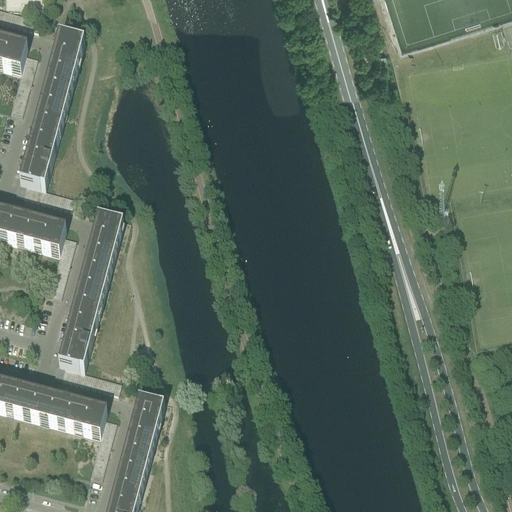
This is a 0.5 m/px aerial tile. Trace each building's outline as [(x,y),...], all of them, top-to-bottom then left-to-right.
[(0,27),(5,29),(8,17),(3,16),(0,25),(0,27)] [(11,30),(14,19),(8,17),(5,29),(11,30)] [(16,32),(19,20),(14,19),(11,30),(16,32)] [(22,33),(25,22),(19,20),(16,32),(22,33)] [(27,35),(30,23),(25,22),(22,33),(27,35)] [(33,36),(36,25),(30,23),(27,35),(33,36)] [(38,38),(41,26),(36,25),(33,36),(38,38)] [(26,191),(32,193),(38,194),(43,196),(45,196),(85,50),(59,43),(59,44),(62,45),(24,190),(21,189),(20,190),(26,191)] [(26,59),(0,51),(0,74),(21,80),(21,78),(23,73),(24,67),(26,61),(27,56),(26,55),(26,59)] [(36,70),(37,64),(26,61),(24,67),(36,70)] [(34,76),(36,70),(24,67),(23,73),(34,76)] [(33,81),(34,76),(23,73),(21,78),(33,81)] [(31,87),(33,81),(21,78),(21,80),(20,84),(31,87)] [(30,93),(31,87),(20,84),(18,90),(30,93)] [(28,99),(30,93),(18,90),(17,96),(28,99)] [(27,104),(28,99),(17,96),(15,101),(27,104)] [(25,110),(27,104),(15,101),(14,107),(25,110)] [(23,116),(25,110),(14,107),(12,113),(23,116)] [(22,122),(23,116),(12,113),(10,119),(22,122)] [(21,189),(19,189),(16,201),(23,203),(26,191),(20,190),(21,189)] [(29,204),(32,193),(26,191),(23,203),(29,204)] [(34,206),(38,194),(32,193),(29,204),(34,206)] [(40,207),(43,196),(38,194),(34,206),(40,207)] [(49,197),(45,196),(43,196),(40,207),(46,209),(49,197)] [(52,211),(55,199),(49,197),(46,209),(52,211)] [(57,212),(61,200),(55,199),(52,211),(57,212)] [(63,214),(66,202),(61,200),(57,212),(63,214)] [(69,215),(72,204),(66,202),(63,214),(69,215)] [(75,217),(78,205),(72,204),(69,215),(75,217)] [(81,218),(84,207),(78,205),(75,217),(81,218)] [(0,246),(59,262),(59,261),(60,255),(62,249),(63,243),(64,243),(65,238),(64,241),(0,223),(0,246)] [(123,232),(98,226),(101,227),(62,372),(59,372),(64,374),(64,373),(70,375),(76,376),(82,378),(84,379),(123,232)] [(76,247),(64,243),(63,243),(62,249),(74,252),(76,247)] [(73,258),(74,252),(62,249),(60,255),(73,258)] [(71,264),(73,258),(60,255),(59,261),(71,264)] [(70,269),(71,264),(59,261),(59,262),(58,266),(70,269)] [(68,275),(70,269),(58,266),(56,272),(68,275)] [(67,281),(68,275),(56,272),(55,278),(67,281)] [(65,286),(67,281),(55,278),(53,283),(65,286)] [(64,292),(65,286),(53,283),(52,289),(64,292)] [(62,298),(64,292),(52,289),(50,295),(62,298)] [(61,304),(62,298),(50,295),(49,300),(61,304)] [(59,372),(57,371),(54,383),(61,385),(64,374),(59,372)] [(67,387),(70,375),(64,373),(64,374),(61,385),(67,387)] [(73,388),(76,376),(70,375),(67,387),(73,388)] [(78,390),(82,378),(76,376),(73,388),(78,390)] [(87,380),(84,379),(82,378),(78,390),(84,391),(87,380)] [(90,393),(93,381),(87,380),(84,391),(90,393)] [(96,394),(99,383),(93,381),(90,393),(96,394)] [(101,396),(105,384),(99,383),(96,394),(101,396)] [(107,397),(110,386),(105,384),(101,396),(107,397)] [(113,399),(116,387),(110,386),(107,397),(113,399)] [(122,389),(116,387),(113,399),(119,400),(122,389)] [(0,417),(100,444),(100,443),(102,437),(104,431),(105,426),(107,420),(106,420),(105,423),(0,395),(0,417)] [(137,511),(161,424),(164,415),(164,414),(139,408),(142,409),(114,511),(137,511)] [(115,435),(117,429),(105,426),(104,431),(115,435)] [(114,440),(115,435),(104,431),(102,437),(114,440)] [(112,446),(114,440),(102,437),(100,443),(112,446)] [(111,452),(112,446),(100,443),(100,444),(99,449),(111,452)] [(109,457),(111,452),(99,449),(97,454),(109,457)] [(108,463),(109,457),(97,454),(96,460),(108,463)] [(106,469),(108,463),(96,460),(94,466),(106,469)] [(105,475),(106,469),(94,466),(93,471),(105,475)] [(103,480),(105,475),(93,471),(91,477),(103,480)] [(101,486),(103,480),(91,477),(90,483),(101,486)]
